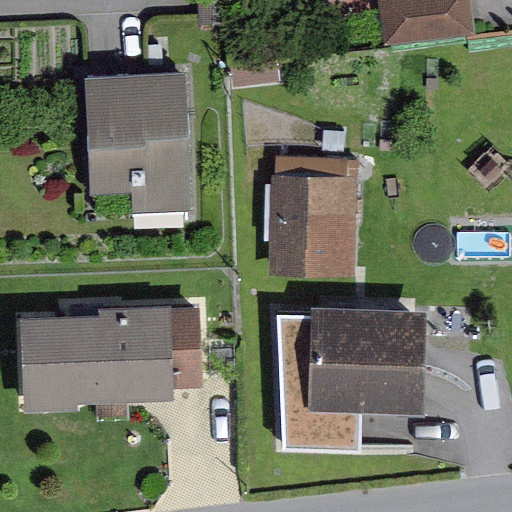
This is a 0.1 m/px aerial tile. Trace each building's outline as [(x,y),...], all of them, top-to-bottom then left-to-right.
[(391,0),(394,18),(482,7),(481,0),(391,0)] [(204,64),(107,74),(118,192),(216,182),(204,64)] [(361,163),(285,170),(293,265),(369,258),(361,163)] [(211,297),(43,310),(50,394),(218,381),(211,297)] [(437,299),(338,308),(347,407),(446,399),(437,299)]
